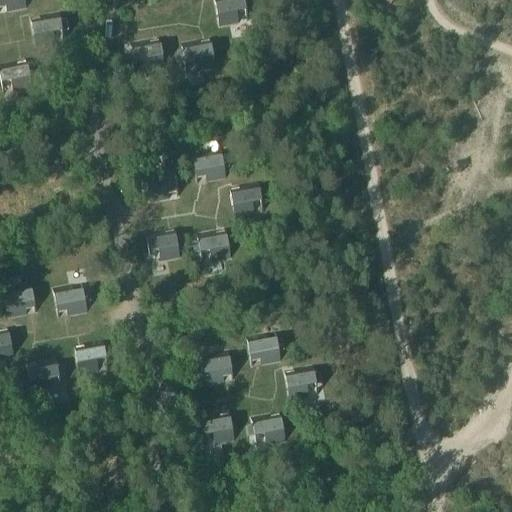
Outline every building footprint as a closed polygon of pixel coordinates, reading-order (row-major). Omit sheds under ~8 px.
[(0,0),(0,9),(5,9),(6,13),(25,10),(23,1),(28,0),(0,0)] [(222,0),(223,2),(214,4),(218,29),(238,25),(237,16),(245,14),(242,0),(222,0)] [(39,23),(30,25),(34,49),(54,45),(52,36),(67,33),(65,22),(59,23),(57,14),(38,18),(39,23)] [(130,54),(125,55),(127,66),(141,63),(143,73),(163,69),(159,44),(149,46),(148,42),(129,45),(130,54)] [(182,54),(176,55),(178,66),(193,63),(194,73),(215,69),(210,45),(201,46),(200,42),(180,45),(182,54)] [(16,62),(0,65),(0,81),(1,86),(10,84),(12,93),(32,89),(26,65),(17,67),(16,62)] [(210,152),(190,156),(195,181),(204,179),(205,184),(225,180),(223,171),(229,170),(227,159),(212,162),(210,152)] [(154,182),(145,184),(148,204),(168,200),(167,196),(176,194),(172,170),(152,173),(154,182)] [(239,192),(229,194),(233,219),(253,215),(252,206),(261,205),(257,185),(238,188),(239,192)] [(164,232),(145,235),(149,255),(157,254),(159,263),(179,259),(174,235),(165,236),(164,232)] [(197,245),(191,246),(193,257),(208,254),(210,264),(230,260),(225,235),(216,237),(215,233),(195,237),(197,245)] [(11,299),(0,300),(0,311),(5,311),(6,320),(26,316),(25,311),(34,310),(30,285),(10,289),(11,299)] [(71,286),(51,290),(56,315),(66,313),(67,318),(86,314),(84,305),(90,304),(88,293),(73,296),(71,286)] [(0,361),(13,359),(8,334),(0,335),(0,361)] [(265,335),(245,339),(250,364),(259,362),(260,367),(280,363),(278,354),(284,353),(282,342),(267,345),(265,335)] [(83,351),(74,353),(78,377),(98,374),(96,364),(105,363),(101,343),(82,346),(83,351)] [(208,366),(194,368),(196,379),(202,378),(203,387),(223,383),(222,379),(231,377),(227,352),(207,356),(208,366)] [(36,369),(26,371),(31,396),(51,392),(49,382),(64,379),(62,368),(56,370),(54,361),(35,365),(36,369)] [(293,376),(284,377),(288,402),(308,399),(307,389),(321,386),(319,375),(313,376),(312,368),(292,371),(293,376)] [(201,428),(195,429),(197,440),(212,437),(214,446),(234,442),(229,418),(219,420),(218,415),(199,419),(201,428)] [(252,429),(246,430),(249,440),(263,438),(265,447),(285,443),(280,419),(271,421),(270,416),(250,420),(252,429)]
